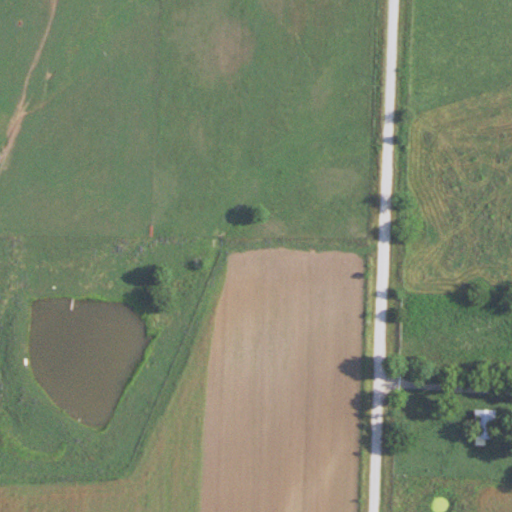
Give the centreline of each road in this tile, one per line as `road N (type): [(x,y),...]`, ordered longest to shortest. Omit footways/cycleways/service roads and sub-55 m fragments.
road 1 (residential): [(374,511),(394,0)]
road 2 (track): [(386,248),(0,240)]
